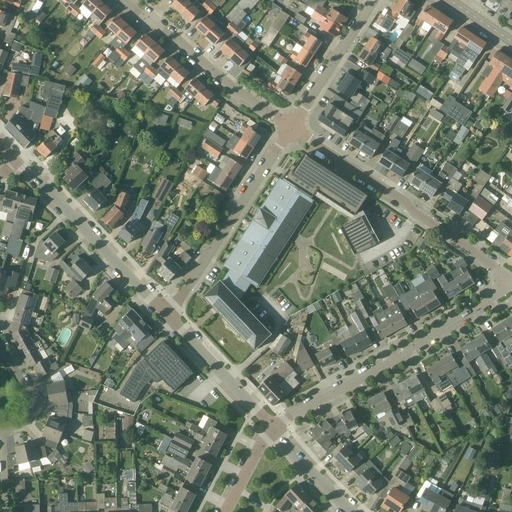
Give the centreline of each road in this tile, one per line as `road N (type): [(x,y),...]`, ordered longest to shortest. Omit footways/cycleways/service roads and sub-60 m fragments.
road 1 (unclassified): [(272,428),(511,286)]
road 2 (residential): [(511,277),(290,131)]
road 3 (residential): [(168,315),(290,131)]
road 4 (residential): [(168,315),(16,162)]
road 5 (residential): [(290,131),(128,0)]
road 6 (residential): [(290,131),(374,0)]
road 7 (residential): [(272,428),(168,315)]
